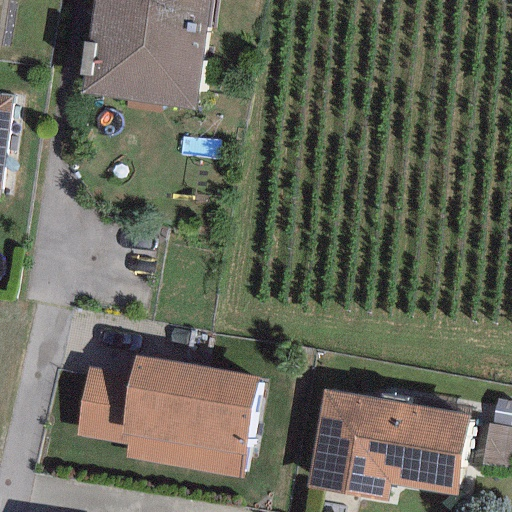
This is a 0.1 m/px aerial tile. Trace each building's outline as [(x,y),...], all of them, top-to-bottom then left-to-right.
[(210,0),(94,0),(82,93),(196,109),(210,0)] [(0,177),(11,98),(0,96),(0,177)] [(256,378),(132,357),(130,376),(119,444),(127,446),(124,458),(240,478),(256,378)] [(76,437),(119,444),(130,376),(87,369),(76,437)] [(468,417),(322,389),(306,488),(387,503),(389,486),(455,496),(468,417)]
